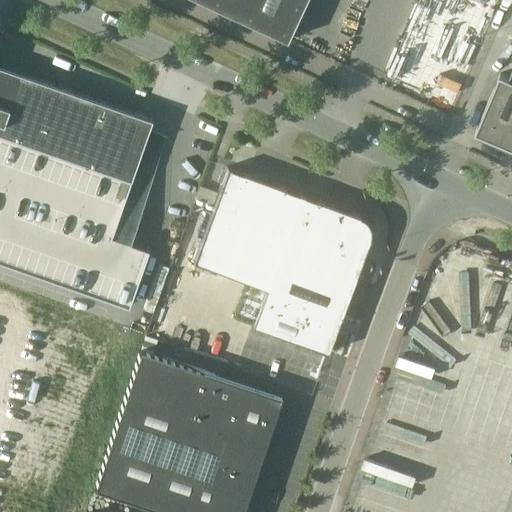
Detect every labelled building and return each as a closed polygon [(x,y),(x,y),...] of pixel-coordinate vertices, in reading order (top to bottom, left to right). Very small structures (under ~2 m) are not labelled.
[(198,0),(284,40),(302,0),(198,0)] [(0,256),(131,302),(150,247),(113,234),(153,116),(0,61),(0,256)] [(511,70),(509,77),(500,73),(475,131),(511,146),(511,70)] [(326,352),(369,237),(369,236),(369,234),(369,233),(369,230),(369,229),(369,227),(369,226),(368,225),(367,222),(365,220),(363,218),(360,217),(359,216),(226,167),(193,260),(266,287),(252,325),(326,352)] [(162,511),(241,511),(281,397),(139,349),(93,489),(162,511)]
